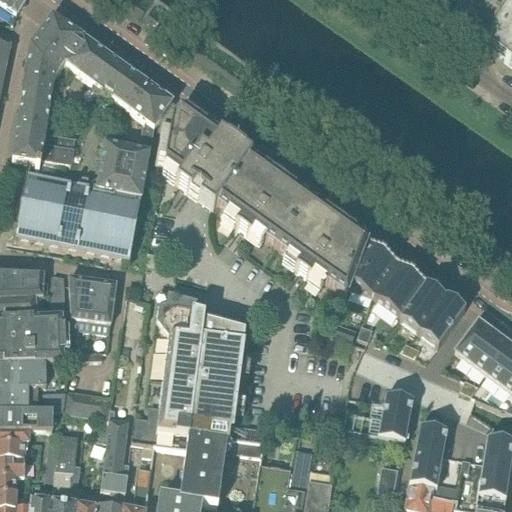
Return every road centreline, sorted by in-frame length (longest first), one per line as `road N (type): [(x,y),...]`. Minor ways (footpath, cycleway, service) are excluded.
road 1 (residential): [(511,321),(59,0)]
road 2 (residential): [(511,100),(373,0)]
